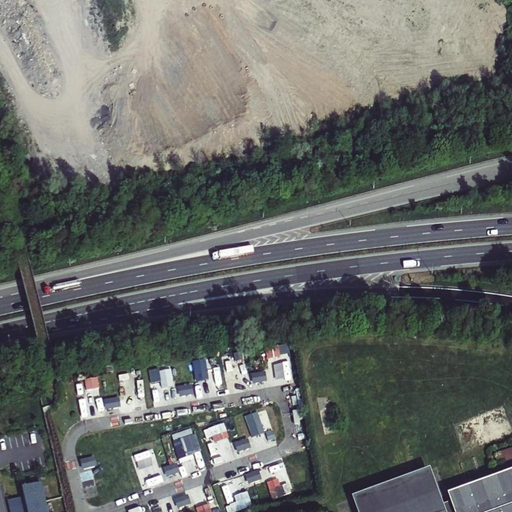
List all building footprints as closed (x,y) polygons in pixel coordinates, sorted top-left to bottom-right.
[(208,374),(223,374),(223,359),(195,360),(196,372),(208,372),(208,374)] [(279,380),(294,378),(293,364),(277,365),(279,380)] [(164,388),(176,386),(174,369),(152,372),(154,383),(163,382),(164,388)] [(266,374),(252,377),(254,386),(267,383),(266,374)] [(88,380),(88,390),(101,389),(100,379),(88,380)] [(192,387),(178,390),(180,399),(193,396),(192,387)] [(119,400),(104,403),(106,412),(121,409),(119,400)] [(268,410),(247,415),(253,436),(273,431),(268,410)] [(226,423),(208,430),(213,444),(231,437),(226,423)] [(197,458),(195,454),(202,452),(194,428),(172,436),(182,463),(197,458)] [(249,441),(236,445),(239,454),(252,450),(249,441)] [(153,451),(136,456),(141,471),(157,466),(153,451)] [(95,459),(82,462),(84,471),(97,467),(95,459)] [(177,465),(164,470),(167,479),(180,474),(177,465)] [(259,473),(246,477),(249,486),(262,481),(259,473)] [(511,511),(511,474),(452,498),(454,503),(457,511),(511,511)] [(442,511),(441,508),(429,475),(358,502),(361,511),(442,511)] [(47,511),(41,485),(22,489),(24,500),(27,511),(47,511)] [(249,491),(236,496),(238,502),(228,505),(230,511),(237,511),(254,506),(249,491)] [(188,497),(175,502),(178,510),(190,506),(188,497)] [(457,511),(454,503),(441,508),(442,511),(457,511)]
